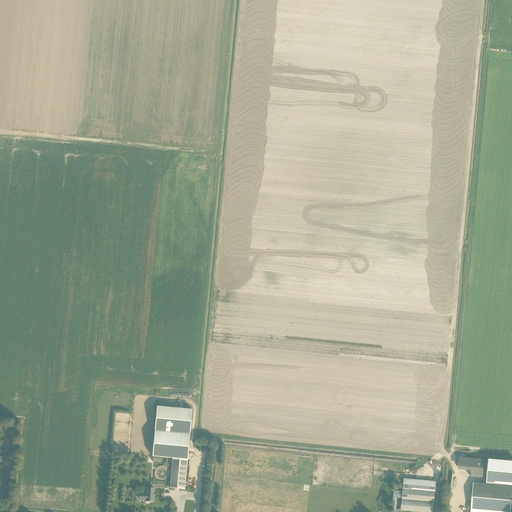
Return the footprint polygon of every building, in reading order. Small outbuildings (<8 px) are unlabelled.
[(155,429),(155,431),(190,434),(190,432),(192,409),(157,406),(155,429)] [(170,488),(185,490),(190,434),(155,431),(153,457),(173,458),(170,488)] [(489,479),(491,460),(459,457),(458,469),(472,471),(471,477),(489,479)] [(511,462),(491,460),(489,479),(489,484),(511,486),(511,462)] [(400,511),(415,511),(417,511),(433,511),(436,482),(405,478),(404,478),(401,510),(400,511)] [(511,511),(511,505),(511,486),(489,484),(474,483),(471,511),(511,511)] [(146,501),(154,502),(154,496),(155,496),(156,493),(154,493),(155,489),(147,488),(146,494),(140,494),(140,500),(146,500),(146,501)]
